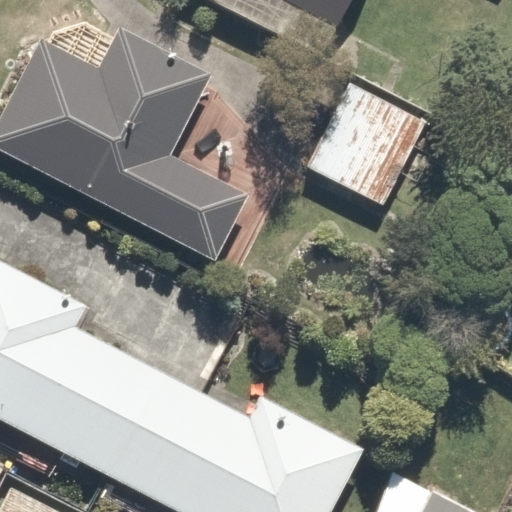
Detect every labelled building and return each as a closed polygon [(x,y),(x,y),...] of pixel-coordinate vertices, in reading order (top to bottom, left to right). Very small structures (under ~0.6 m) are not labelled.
[(354,0),(207,0),(325,59),(354,0)] [(0,115),(0,152),(213,261),(245,198),(167,158),(208,77),(116,30),(96,69),(39,40),(0,115)] [(422,118),(349,81),(302,173),(375,210),(422,118)] [(0,414),(177,511),(326,511),(360,452),(257,395),(247,413),(74,318),(80,307),(0,262),(0,414)] [(486,511),(385,469),(366,511),(486,511)] [(47,511),(6,492),(0,504),(0,511),(47,511)]
